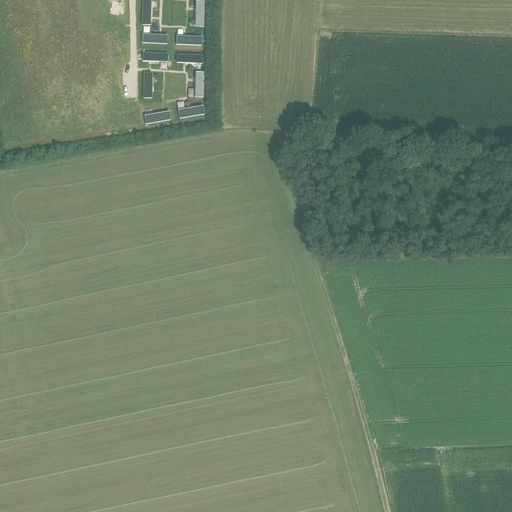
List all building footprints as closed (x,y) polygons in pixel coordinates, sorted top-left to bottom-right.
[(138,0),(137,23),(155,24),(155,0),(138,0)] [(189,0),(188,25),(205,26),(206,0),(189,0)] [(142,26),(141,44),(169,45),(170,28),(142,26)] [(180,29),(179,47),(207,48),(208,31),(180,29)] [(143,48),(142,65),(169,67),(170,49),(143,48)] [(179,50),(178,68),(206,69),(207,52),(179,50)] [(189,71),(188,95),(205,96),(207,72),(189,71)] [(140,72),(139,98),(156,99),(157,73),(140,72)] [(202,100),(175,104),(177,121),(204,117),(202,100)] [(168,105),(141,109),(143,127),(171,122),(168,105)]
